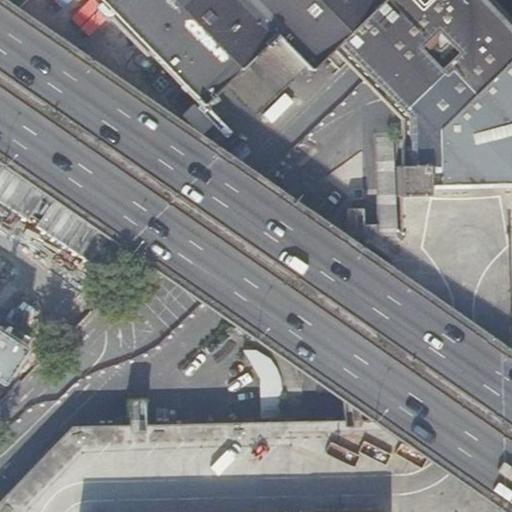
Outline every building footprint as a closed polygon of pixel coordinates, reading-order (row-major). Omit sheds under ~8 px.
[(0,0),(0,15),(170,189),(231,130),(215,114),(219,110),(207,97),(262,44),(265,46),(268,45),(293,72),(304,62),(310,67),(325,53),(333,61),(340,55),(399,116),(511,14),(511,13),(497,0),(0,0)] [(511,511),(511,14),(399,116),(398,236),(403,433),(288,435),(288,429),(146,431),(144,396),(76,396),(78,511),(511,511)] [(357,211),(341,211),(340,231),(356,232),(357,211)] [(122,369),(181,309),(159,287),(100,348),(122,369)] [(0,369),(30,343),(0,323),(0,369)]
